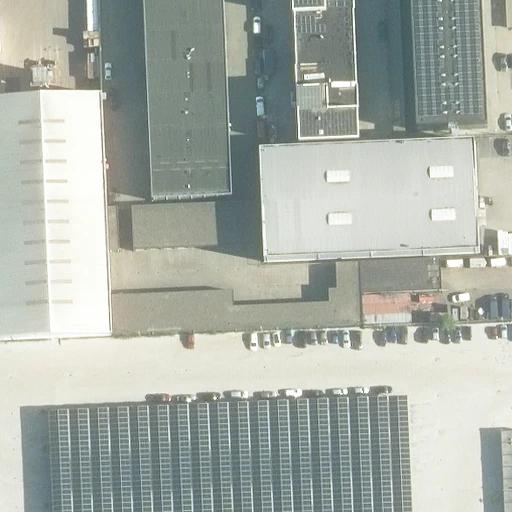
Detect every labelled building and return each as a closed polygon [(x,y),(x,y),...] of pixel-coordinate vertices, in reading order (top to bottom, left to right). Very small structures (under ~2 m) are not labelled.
[(183,0),(168,0),(143,1),(144,21),(184,19),(183,0)] [(223,0),(183,0),(184,19),(224,18),(223,0)] [(322,0),(293,0),(294,15),(324,14),(322,0)] [(352,0),(322,0),(324,14),(353,13),(352,0)] [(481,0),(410,0),(416,132),(487,129),(481,0)] [(353,13),(324,14),(325,45),(354,44),(353,13)] [(324,14),(294,15),(295,46),(325,45),(324,14)] [(225,38),(224,18),(184,19),(185,39),(225,38)] [(184,19),(144,21),(145,41),(185,39),(184,19)] [(225,38),(185,39),(186,59),(226,58),(225,38)] [(186,59),(185,39),(145,41),(146,61),(186,59)] [(354,44),(325,45),(326,69),(355,68),(354,44)] [(295,46),(296,70),(326,69),(325,45),(295,46)] [(226,58),(186,59),(187,79),(227,78),(226,58)] [(187,79),(186,59),(146,61),(147,81),(187,79)] [(355,68),(326,69),(327,91),(356,89),(355,68)] [(296,70),(297,92),(327,91),(326,69),(296,70)] [(227,78),(187,79),(187,99),(227,98),(227,78)] [(187,99),(187,79),(147,81),(147,101),(187,99)] [(356,89),(327,91),(328,112),(357,111),(356,89)] [(327,91),(297,92),(298,113),(328,112),(327,91)] [(0,341),(112,337),(102,96),(78,97),(8,100),(0,99),(0,341)] [(227,98),(187,99),(188,119),(228,118),(227,98)] [(188,119),(187,99),(147,101),(148,121),(188,119)] [(357,111),(328,112),(329,135),(358,133),(357,111)] [(328,112),(298,113),(299,136),(329,135),(328,112)] [(228,118),(188,119),(189,139),(229,138),(228,118)] [(189,139),(188,119),(148,121),(149,141),(189,139)] [(229,138),(189,139),(190,159),(230,158),(229,138)] [(190,159),(189,139),(149,141),(150,161),(190,159)] [(475,142),(259,151),(263,263),(479,254),(475,142)] [(230,158),(190,159),(191,179),(231,178),(230,158)] [(191,179),(190,159),(150,161),(151,181),(191,179)] [(231,178),(191,179),(192,200),(232,198),(231,178)] [(192,200),(191,179),(151,181),(152,201),(192,200)] [(257,203),(131,208),(133,252),(259,246),(257,203)] [(117,209),(107,209),(109,253),(119,252),(117,209)] [(441,261),(361,265),(363,296),(365,296),(366,318),(406,316),(405,294),(442,292),(441,261)] [(233,292),(111,297),(112,337),(362,326),(359,264),(335,265),(336,290),(328,291),(329,304),(234,308),(233,292)] [(328,332),(0,347),(0,511),(430,511),(429,477),(453,476),(450,407),(332,412),(330,366),(328,332)] [(511,511),(511,430),(500,431),(503,511),(511,511)]
